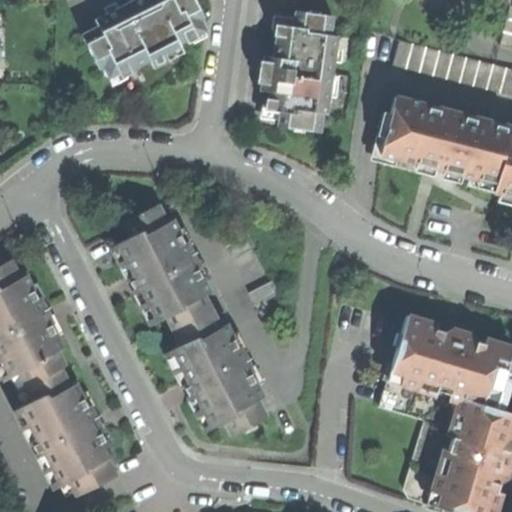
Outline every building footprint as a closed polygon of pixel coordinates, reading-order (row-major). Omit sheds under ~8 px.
[(83,36),(100,70),(115,63),(121,77),(151,63),(155,70),(170,63),(165,53),(181,46),(197,38),(192,26),(204,20),(196,2),(194,0),(137,0),(131,3),(133,8),(122,13),(123,16),(113,21),(110,14),(97,21),(100,28),(83,36)] [(501,45),(511,47),(511,4),(511,5),(501,45)] [(120,10),(110,14),(113,21),(123,16),(122,13),(120,10)] [(296,13),(295,22),(308,23),(309,15),(296,13)] [(334,18),(309,15),(308,23),(295,22),(294,29),(279,26),(276,45),(283,46),(281,60),(274,60),(266,58),(265,67),(264,76),(273,77),(271,93),(269,112),(281,114),(279,128),(322,134),(324,116),(328,116),(334,77),(330,77),(331,63),(335,64),(339,38),(332,37),(334,18)] [(395,65),(511,94),(511,67),(402,40),(395,65)] [(276,45),(274,60),(281,60),(283,46),(276,45)] [(186,55),(181,46),(165,53),(170,63),(186,55)] [(261,92),(271,93),(273,77),(264,76),(261,92)] [(511,134),(509,134),(511,125),(397,96),(383,154),(438,168),(497,183),(495,192),(501,193),(511,196),(511,134)] [(511,203),(511,196),(501,193),(499,201),(511,203)] [(132,238),(118,245),(134,277),(137,276),(144,290),(141,291),(158,324),(167,319),(174,333),(213,313),(205,297),(211,295),(192,257),(189,258),(183,247),(186,245),(174,222),(168,224),(159,207),(125,224),(132,238)] [(221,237),(227,250),(250,238),(244,226),(221,237)] [(227,250),(233,261),(256,250),(250,238),(227,250)] [(20,374),(27,388),(62,371),(65,369),(57,352),(63,349),(52,327),(49,328),(43,316),(36,301),(38,300),(27,276),(21,279),(12,261),(0,267),(0,356),(11,378),(20,374)] [(136,294),(141,291),(144,290),(137,276),(134,277),(129,280),(133,288),(136,294)] [(250,295),(256,307),(280,295),(274,283),(250,295)] [(263,320),(286,308),(280,295),(256,307),(263,320)] [(222,330),(213,313),(174,333),(181,347),(173,352),(189,384),(191,383),(198,397),(196,398),(196,399),(212,431),(226,423),(233,437),(267,420),(258,402),(264,399),(252,376),(249,377),(243,366),(246,364),(227,327),(222,330)] [(496,511),(499,506),(494,505),(498,489),(503,474),(497,473),(499,465),(500,465),(507,461),(511,445),(511,379),(506,378),(511,355),(511,347),(496,343),(494,347),(479,343),(476,342),(472,341),(467,340),(464,341),(462,344),(457,343),(453,342),(455,336),(425,327),(426,322),(407,317),(402,335),(397,334),(394,345),(398,347),(391,371),(404,375),(402,381),(389,377),(380,408),(424,422),(404,490),(407,499),(433,506),(436,493),(442,495),(438,507),(453,511),(496,511)] [(70,482),(77,497),(116,477),(107,460),(113,458),(101,434),(98,435),(92,423),(85,410),(88,408),(76,385),(70,388),(62,371),(27,388),(34,402),(21,409),(37,440),(44,455),(60,487),(70,482)] [(391,371),(389,377),(402,381),(404,375),(391,371)] [(191,402),(196,399),(196,398),(198,397),(191,383),(189,384),(183,387),(187,394),(191,402)] [(39,458),(44,455),(37,440),(32,443),(39,458)] [(0,467),(0,483),(12,478),(6,465),(0,467)] [(0,496),(17,488),(12,478),(0,483),(0,496)] [(433,506),(438,507),(442,495),(436,493),(433,506)]
